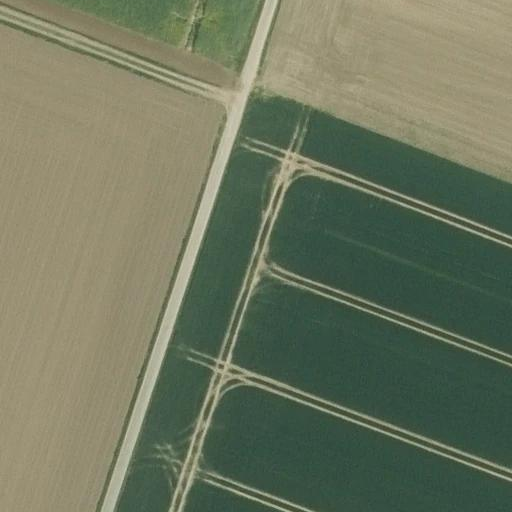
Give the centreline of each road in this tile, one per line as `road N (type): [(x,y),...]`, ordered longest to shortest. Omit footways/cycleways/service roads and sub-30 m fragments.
road 1 (unclassified): [(280,0),(116,511)]
road 2 (track): [(0,14),(247,106)]
